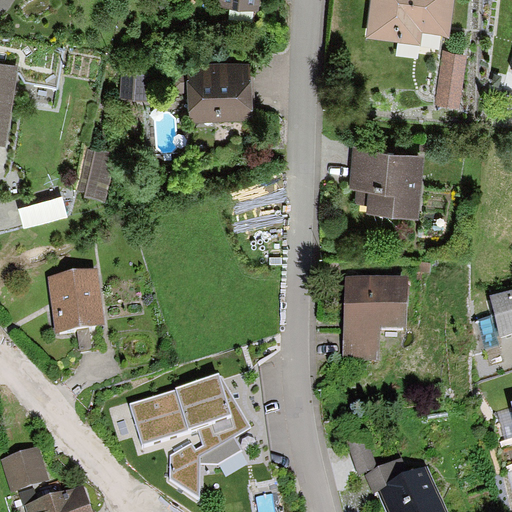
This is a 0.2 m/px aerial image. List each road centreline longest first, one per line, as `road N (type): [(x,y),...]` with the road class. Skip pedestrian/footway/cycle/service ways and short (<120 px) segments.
road 1 (residential): [(320,511),(300,425),(309,0)]
road 2 (residential): [(154,511),(62,427),(0,348)]
